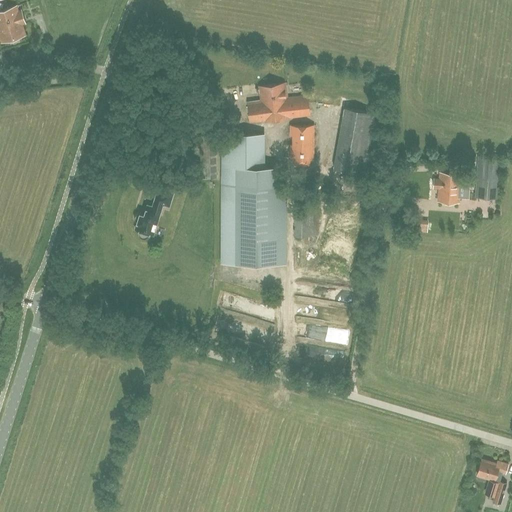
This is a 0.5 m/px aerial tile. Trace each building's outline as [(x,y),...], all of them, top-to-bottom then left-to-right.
[(0,37),(2,42),(25,35),(21,21),(25,20),(21,10),(19,11),(17,5),(0,10),(0,37)] [(250,122),(310,114),(307,95),(288,97),(286,83),(259,86),(260,100),(248,102),(250,122)] [(366,175),(379,116),(343,108),(330,167),(366,175)] [(290,161),(314,161),(314,143),(311,143),(311,135),(314,135),(314,124),(290,124),(290,136),(293,136),(293,144),(290,144),(290,161)] [(231,140),(223,143),(224,266),(244,266),(243,259),(250,259),(253,261),(261,259),(259,255),(267,255),(270,263),(283,241),(285,241),(285,220),(279,216),(288,213),(288,202),(284,207),(283,208),(285,213),(275,216),(272,215),(272,197),(287,196),(288,195),(288,192),(275,192),(277,188),(277,166),(267,166),(267,133),(235,133),(231,140)] [(501,159),(479,157),(476,197),(497,198),(501,159)] [(459,202),(460,189),(461,173),(440,172),(440,179),(434,178),(434,187),(439,188),(438,201),(459,202)] [(140,230),(139,232),(139,233),(139,234),(139,235),(140,236),(140,237),(141,237),(141,238),(142,238),(143,238),(144,238),(145,238),(146,238),(147,237),(148,237),(148,236),(149,235),(149,233),(153,234),(161,209),(160,209),(162,203),(169,205),(173,191),(159,186),(154,201),(155,201),(153,207),(149,205),(147,206),(144,215),(139,214),(138,214),(137,214),(136,214),(136,215),(135,215),(135,216),(134,216),(134,217),(134,218),(134,219),(134,220),(135,220),(135,221),(136,221),(136,222),(137,222),(135,228),(140,230)] [(315,234),(315,212),(296,212),(296,234),(315,234)] [(430,232),(430,223),(418,223),(418,232),(430,232)] [(337,263),(351,265),(357,233),(334,229),(330,253),(338,255),(337,263)] [(496,489),(494,495),(492,501),(501,504),(507,482),(499,480),(502,472),(506,473),(508,464),(497,461),(496,463),(482,459),(477,474),(489,478),(487,487),(496,489)]
